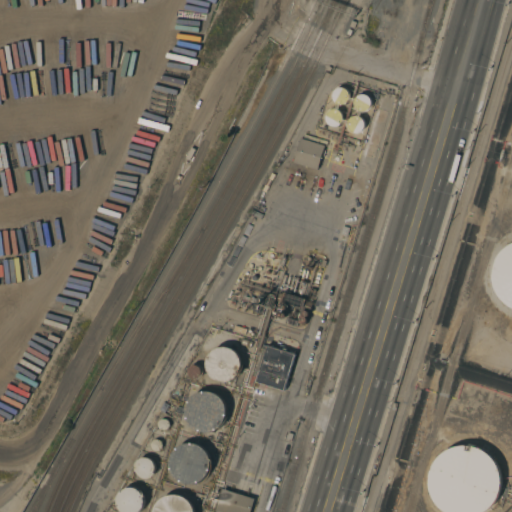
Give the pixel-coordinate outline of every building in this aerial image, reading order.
[(9,59),(4,63),(6,80),(7,80),(0,85),(0,80),(0,255),(2,256),(1,220),(23,217),(9,59)] [(30,206),(62,203),(49,61),(16,64),(30,206)] [(349,101),(346,87),(331,90),(334,105),(349,101)] [(94,163),(88,94),(55,97),(56,109),(63,108),(65,129),(60,129),(63,165),(94,163)] [(369,109),(368,95),(354,96),(355,110),(369,109)] [(333,109),(335,109),(336,109),(338,109),(339,110),(340,111),(341,112),(342,113),(343,115),(343,116),(343,118),(343,119),(343,121),(342,122),(341,123),(340,124),(339,125),(337,126),(336,126),(334,126),(333,126),(332,126),(330,125),(329,124),(328,123),(327,122),(326,119),(326,117),(326,116),(326,115),(327,113),(328,112),(329,111),(331,110),(333,109)] [(344,126),(358,135),(365,124),(352,115),(344,126)] [(303,165),(293,162),(300,138),(315,142),(303,165)] [(324,145),(317,169),(303,165),(315,142),(324,145)] [(511,242),(511,307),(508,305),(502,300),(499,297),(495,289),(493,284),(492,274),(492,269),(494,264),(498,255),(501,251),(508,245),(511,243),(511,242)] [(300,281),(302,280),(304,281),(306,281),(308,283),(304,294),(301,295),(299,294),(297,292),(300,281)] [(259,295),(261,296),(262,293),(275,297),(272,308),(262,305),(260,312),(254,310),(259,295)] [(286,293),(303,298),(300,308),(283,302),(286,293)] [(295,354),(284,390),(256,382),(267,345),(295,354)] [(238,349),(208,348),(207,380),(237,381),(238,349)] [(187,367),(188,378),(201,377),(200,366),(187,367)] [(224,394),(188,392),(187,430),(222,432),(224,394)] [(208,482),(207,445),(171,446),(171,483),(208,482)] [(454,447),(459,446),(468,446),(472,446),(482,450),(486,453),(490,456),(496,464),(498,469),(500,478),(500,482),(500,490),(497,498),(495,502),(488,509),(484,511),(444,511),(438,507),(435,504),(431,496),(429,491),(428,481),(428,476),(430,471),(434,462),(437,458),(443,452),(447,450),(454,447)] [(153,458),(135,459),(136,477),(154,477),(153,458)] [(138,511),(145,510),(138,487),(115,494),(121,511),(138,511)] [(253,498),(249,511),(221,511),(215,510),(222,488),(253,498)]
